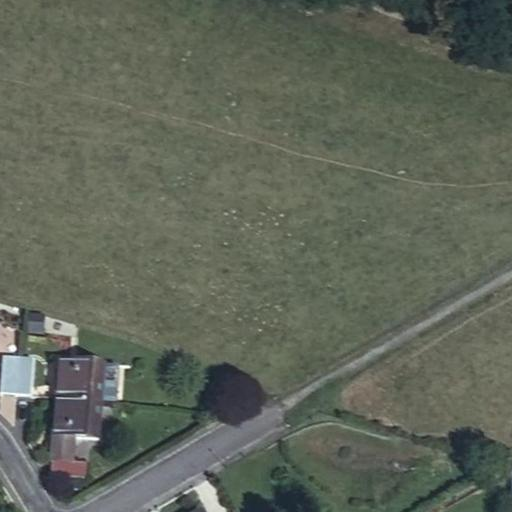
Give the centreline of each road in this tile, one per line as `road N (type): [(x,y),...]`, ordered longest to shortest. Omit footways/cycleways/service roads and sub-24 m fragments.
road 1 (track): [(271,410),(511,269)]
road 2 (residential): [(97,511),(271,410)]
